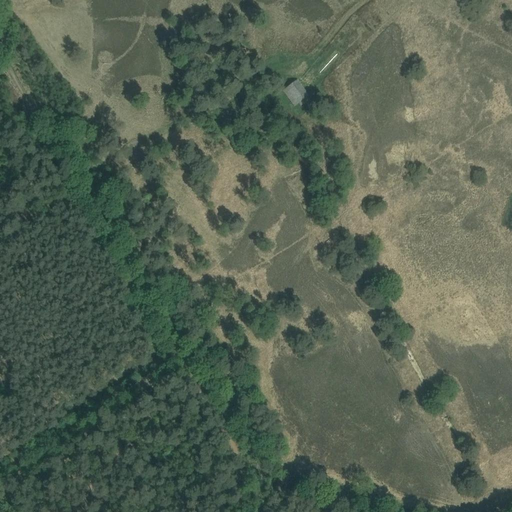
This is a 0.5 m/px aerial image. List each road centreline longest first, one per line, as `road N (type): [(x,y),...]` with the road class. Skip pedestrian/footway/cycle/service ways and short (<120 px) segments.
road 1 (track): [(246,511),(250,471),(0,52)]
road 2 (track): [(180,358),(0,475)]
